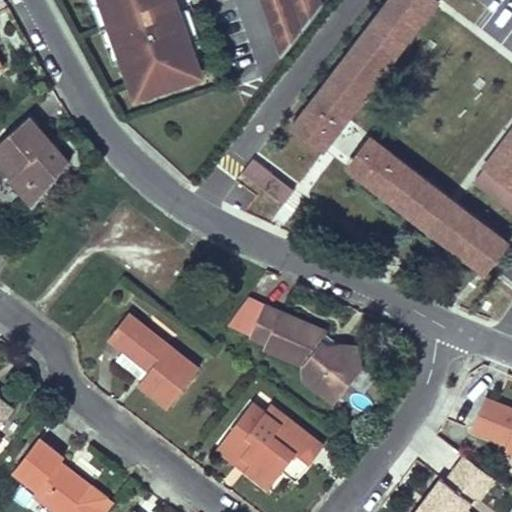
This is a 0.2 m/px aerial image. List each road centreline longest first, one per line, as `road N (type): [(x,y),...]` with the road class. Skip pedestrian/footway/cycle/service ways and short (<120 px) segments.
road 1 (residential): [(28,0),(93,117),(162,190),(445,324)]
road 2 (residential): [(227,511),(75,396),(51,348),(0,306)]
road 3 (residential): [(445,324),(415,412),(341,511)]
